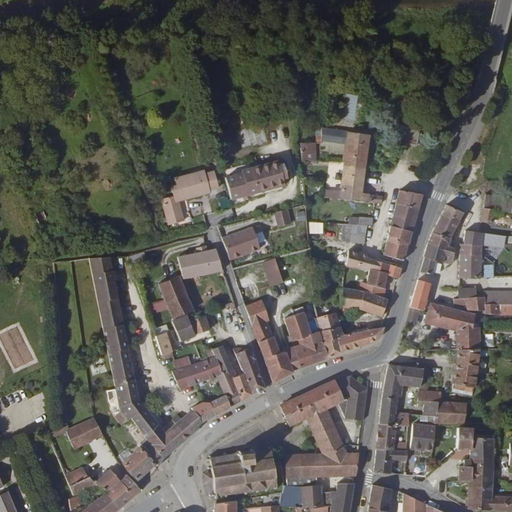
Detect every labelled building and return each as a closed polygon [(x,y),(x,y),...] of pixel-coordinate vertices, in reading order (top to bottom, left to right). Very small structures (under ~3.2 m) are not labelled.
[(345,94),(344,120),(356,120),(357,95),(345,94)] [(417,145),(419,126),(397,122),(397,124),(396,124),(394,143),(417,145)] [(241,131),(232,133),(233,139),(231,139),(233,146),(235,145),(236,151),(246,148),(241,131)] [(347,134),(324,131),(324,140),(347,142),(347,134)] [(369,137),(347,134),(347,142),(344,162),(344,167),(364,170),(369,137)] [(320,162),(319,141),(303,142),(305,161),(320,162)] [(244,198),(251,196),(284,187),(283,181),(288,180),(284,165),(279,167),(278,162),(241,173),(242,175),(226,179),(232,201),(244,198)] [(361,195),(364,170),(344,167),(340,195),(339,202),(368,206),(369,199),(369,197),(361,195)] [(174,201),(162,204),(170,228),(185,223),(179,203),(210,194),(209,192),(219,189),(214,174),(205,177),(204,174),(174,184),(177,190),(171,193),(174,201)] [(417,208),(420,194),(399,188),(396,202),(417,208)] [(511,213),(511,200),(486,196),(482,223),(493,225),(494,211),(511,213)] [(382,201),(369,199),(368,206),(374,206),(381,208),(382,201)] [(419,209),(417,208),(396,202),(389,226),(410,232),(412,232),(419,209)] [(464,214),(445,206),(431,233),(449,239),(457,226),(460,228),(463,222),(460,221),(464,214)] [(46,209),(36,213),(41,230),(51,227),(46,209)] [(287,212),(275,214),(278,229),(290,226),(287,212)] [(370,229),(371,223),(356,221),(356,228),(364,229),(370,229)] [(322,226),(307,224),(308,243),(321,244),(322,226)] [(406,246),(410,232),(389,226),(386,240),(406,246)] [(347,228),(342,227),(340,245),(350,246),(351,237),(349,236),(350,228),(347,228)] [(363,238),(364,229),(356,228),(350,228),(349,236),(351,237),(363,238)] [(256,231),(221,239),(229,260),(261,252),(256,231)] [(465,232),(465,245),(463,245),(462,256),(481,257),(482,244),(496,244),(497,232),(465,232)] [(497,232),(496,244),(505,245),(506,233),(497,232)] [(449,239),(431,233),(428,243),(448,249),(449,243),(449,239)] [(351,237),(350,246),(362,247),(363,238),(351,237)] [(383,254),(402,260),(406,246),(386,240),(383,254)] [(448,249),(428,243),(427,245),(445,251),(444,255),(453,257),(453,250),(450,249),(448,249)] [(445,251),(427,245),(418,273),(431,276),(435,261),(451,265),(453,257),(444,255),(445,251)] [(207,251),(206,246),(197,248),(198,252),(177,256),(183,279),(223,271),(215,250),(207,251)] [(367,256),(361,254),(346,252),(344,267),(347,267),(354,267),(370,271),(382,273),(384,263),(367,260),(367,256)] [(135,254),(128,256),(130,263),(137,260),(135,254)] [(480,270),(481,257),(462,256),(461,278),(480,279),(480,278),(484,278),(484,270),(480,270)] [(109,257),(89,259),(115,389),(118,405),(119,408),(121,411),(146,438),(164,458),(201,423),(192,407),(182,414),(179,417),(175,419),(173,421),(167,425),(164,422),(161,425),(137,399),(109,257)] [(282,282),(276,260),(264,263),(271,287),(282,282)] [(400,267),(384,263),(382,273),(386,274),(397,276),(400,267)] [(484,266),(484,278),(494,278),(494,265),(484,266)] [(43,274),(43,279),(49,278),(47,266),(29,268),(30,275),(43,274)] [(386,274),(382,273),(370,271),(367,284),(363,284),(361,294),(381,298),(386,274)] [(155,279),(166,302),(174,320),(189,318),(195,317),(179,278),(170,281),(167,274),(155,279)] [(511,285),(511,276),(503,277),(503,285),(511,285)] [(428,284),(415,280),(406,309),(417,311),(420,312),(428,284)] [(329,360),(325,345),(324,346),(319,326),(311,328),(303,306),(295,308),(286,285),(262,292),(271,322),(284,317),(294,344),(300,343),(302,350),(286,355),(294,375),(329,360)] [(459,298),(476,298),(476,292),(476,289),(460,289),(459,298)] [(271,322),(262,292),(243,298),(257,339),(273,384),(294,375),(286,355),(282,356),(279,348),(281,348),(279,342),(276,343),(268,323),(271,322)] [(483,292),(483,298),(482,298),(482,306),(497,306),(502,306),(502,293),(483,292)] [(511,292),(502,293),(502,306),(511,307),(511,306),(511,292)] [(361,294),(345,293),(343,310),(344,310),(359,310),(361,294)] [(381,298),(361,294),(359,310),(381,315),(385,299),(381,298)] [(454,300),(454,306),(467,307),(467,311),(484,311),(484,314),(497,315),(497,306),(482,306),(482,298),(476,298),(459,298),(459,300),(454,300)] [(153,314),(168,309),(165,300),(150,305),(153,314)] [(429,304),(426,316),(424,324),(455,331),(455,350),(457,350),(477,350),(477,329),(480,317),(474,317),(474,316),(453,310),(429,304)] [(417,311),(406,309),(403,323),(413,325),(417,311)] [(341,315),(322,319),(327,345),(325,345),(329,360),(342,355),(339,342),(346,340),(346,339),(341,315)] [(210,330),(205,316),(195,317),(189,318),(196,335),(210,330)] [(195,336),(188,320),(173,323),(181,342),(195,336)] [(380,333),(382,326),(346,339),(346,340),(348,352),(373,341),(380,333)] [(168,330),(154,335),(160,355),(163,354),(173,350),(168,339),(164,340),(163,337),(170,334),(168,330)] [(342,355),(348,352),(346,340),(339,342),(342,355)] [(212,348),(205,350),(208,357),(216,376),(223,392),(206,400),(205,398),(191,406),(192,407),(201,423),(240,401),(239,400),(232,384),(216,348),(213,349),(212,348)] [(253,358),(249,349),(236,351),(246,377),(253,394),(264,388),(253,358)] [(477,350),(457,350),(452,387),(472,389),(477,350)] [(216,376),(208,357),(200,361),(198,357),(190,361),(187,356),(173,363),(176,370),(172,372),(181,390),(194,383),(207,378),(208,379),(216,376)] [(380,399),(378,424),(400,426),(410,427),(411,415),(394,414),(398,385),(419,387),(421,387),(422,369),(388,365),(380,399)] [(430,370),(422,369),(421,387),(427,388),(430,370)] [(316,477),(354,475),(358,453),(342,454),(342,449),(323,409),(336,403),(343,419),(362,421),(366,389),(348,376),(334,384),(332,382),(278,408),(287,427),(302,420),(321,455),(283,456),(286,478),(316,477)] [(239,400),(253,394),(246,377),(232,384),(239,400)] [(437,419),(464,423),(467,402),(440,399),(442,389),(427,388),(421,387),(419,387),(418,403),(422,403),(421,406),(426,406),(438,408),(437,419)] [(118,405),(115,389),(106,390),(109,407),(118,405)] [(429,418),(434,419),(437,419),(438,408),(426,406),(425,418),(429,418)] [(126,422),(121,411),(116,414),(121,425),(126,422)] [(412,449),(432,451),(434,419),(429,418),(429,428),(414,426),(412,449)] [(101,435),(93,419),(67,431),(66,432),(73,449),(101,435)] [(378,424),(376,450),(398,451),(400,426),(378,424)] [(473,461),(493,461),(493,436),(490,436),(490,440),(473,439),(473,430),(461,430),(461,450),(473,450),(473,461)] [(159,467),(164,458),(146,438),(140,442),(143,446),(140,448),(139,448),(122,461),(135,477),(156,462),(159,467)] [(215,496),(215,498),(218,498),(218,496),(225,495),(225,497),(227,497),(227,494),(234,493),(234,496),(237,495),(236,492),(243,492),(244,494),(246,494),(246,491),(255,490),(255,493),(258,492),(258,490),(263,489),(264,491),(266,491),(266,489),(270,488),(270,490),(272,490),(272,488),(274,487),(274,485),(272,485),(271,481),(273,481),(273,478),(278,478),(276,460),(269,461),(269,459),(268,459),(267,453),(269,453),(269,450),(266,450),(266,448),(264,448),(264,451),(254,452),(254,450),(252,450),(252,452),(242,454),(242,452),(239,452),(239,455),(227,456),(227,454),(224,455),(225,457),(212,459),(212,456),(209,457),(209,460),(207,460),(207,463),(210,463),(211,469),(208,469),(208,472),(211,471),(211,475),(213,485),(215,494),(212,494),(212,497),(215,496)] [(376,450),(373,473),(391,474),(393,459),(402,460),(402,463),(406,464),(407,452),(400,451),(398,451),(376,450)] [(437,457),(426,466),(433,473),(443,465),(437,457)] [(467,510),(511,510),(511,496),(492,497),(493,461),(473,461),(462,461),(462,468),(459,468),(458,479),(468,479),(467,510)] [(93,471),(88,475),(96,485),(117,510),(134,496),(140,490),(126,477),(120,481),(109,468),(98,477),(93,471)] [(88,475),(69,485),(73,495),(68,499),(70,511),(105,511),(98,501),(82,511),(77,511),(76,507),(84,503),(81,497),(90,491),(96,485),(88,475)] [(205,487),(213,485),(211,475),(203,475),(205,487)] [(287,486),(317,485),(316,477),(286,478),(287,486)] [(387,511),(391,488),(372,481),(366,511),(387,511)] [(328,511),(348,511),(353,483),(336,484),(335,492),(320,492),(320,485),(317,485),(287,486),(290,507),(295,507),(300,507),(313,507),(327,507),(329,507),(328,511)] [(98,501),(105,511),(114,511),(117,510),(96,485),(90,491),(98,501)] [(290,507),(287,486),(280,486),(280,495),(279,505),(278,508),(287,507),(290,507)] [(0,511),(15,511),(17,511),(7,492),(0,494),(0,511)] [(424,511),(424,504),(403,494),(401,511),(424,511)] [(280,495),(264,497),(264,506),(279,505),(280,495)] [(215,511),(234,511),(234,501),(215,504),(215,511)]
